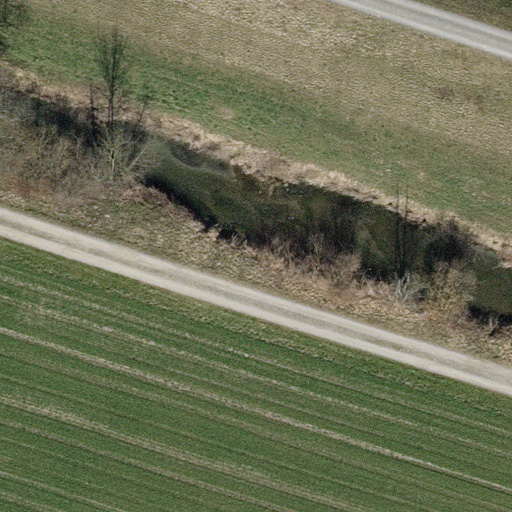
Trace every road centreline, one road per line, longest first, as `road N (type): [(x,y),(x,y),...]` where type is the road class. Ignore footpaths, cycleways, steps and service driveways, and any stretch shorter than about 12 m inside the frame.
road 1 (track): [(0,224),(511,386)]
road 2 (track): [(365,0),(511,47)]
